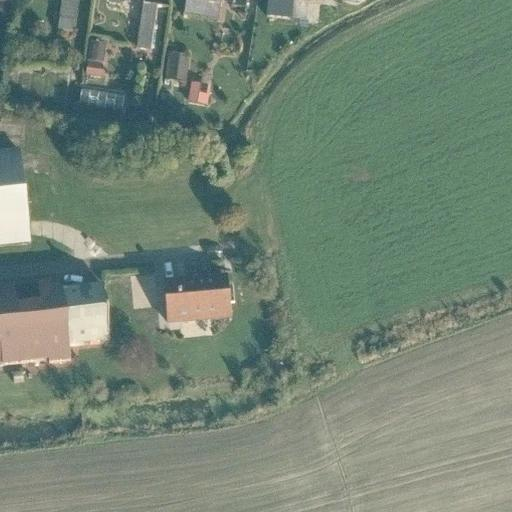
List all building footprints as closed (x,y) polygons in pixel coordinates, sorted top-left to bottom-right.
[(67,37),(74,1),(65,0),(57,0),(52,34),(67,37)] [(135,0),(140,1),(140,0),(97,0),(97,5),(122,9),(123,0),(135,0)] [(242,0),(179,0),(179,7),(240,16),(242,0)] [(306,9),(307,0),(259,0),(257,19),(286,23),(288,7),(306,9)] [(158,10),(137,8),(132,54),(153,56),(158,10)] [(92,42),(90,76),(108,77),(110,43),(92,42)] [(189,83),(193,55),(172,53),(168,80),(189,83)] [(191,103),(211,107),(215,86),(195,82),(191,103)] [(0,253),(27,250),(16,156),(0,158),(0,253)] [(223,277),(160,284),(166,331),(228,324),(223,277)] [(52,283),(0,289),(0,373),(62,366),(61,350),(54,296),(52,283)] [(116,343),(109,289),(54,296),(61,350),(116,343)]
